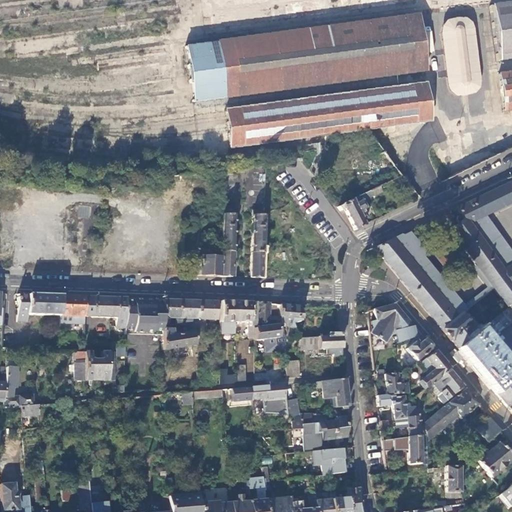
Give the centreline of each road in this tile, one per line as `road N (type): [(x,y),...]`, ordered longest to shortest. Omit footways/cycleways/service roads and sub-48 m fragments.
road 1 (residential): [(348,286),(314,292),(0,280)]
road 2 (residential): [(348,286),(370,511)]
road 3 (residential): [(348,286),(398,296),(511,428)]
road 4 (residential): [(511,165),(366,237),(352,255),(348,286)]
